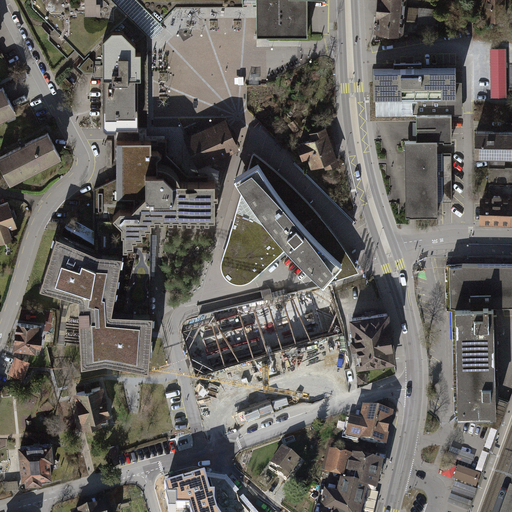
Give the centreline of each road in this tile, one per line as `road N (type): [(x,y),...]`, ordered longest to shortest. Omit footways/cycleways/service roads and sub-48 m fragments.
road 1 (residential): [(0,329),(38,218),(84,163),(1,0)]
road 2 (tertiary): [(386,248),(355,132),(347,0)]
road 3 (residential): [(196,428),(173,329),(179,313),(195,301),(298,276)]
road 4 (residential): [(414,388),(240,443)]
road 5 (tertiary): [(414,388),(386,248)]
road 6 (residential): [(511,236),(448,236),(386,248)]
road 7 (tertiary): [(390,511),(414,388)]
